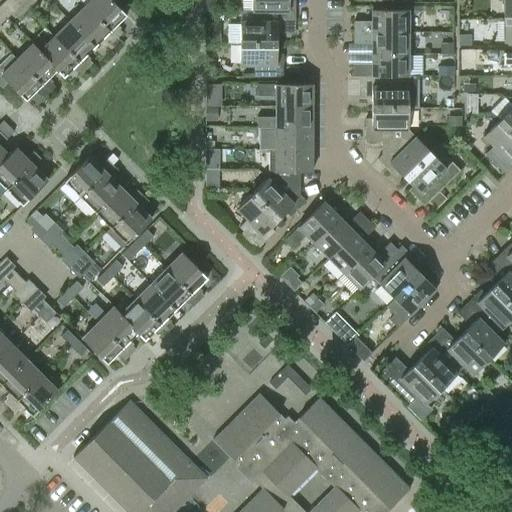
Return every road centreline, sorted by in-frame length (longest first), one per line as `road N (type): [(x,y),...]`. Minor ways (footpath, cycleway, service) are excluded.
road 1 (residential): [(316,0),(316,41),(332,77),(333,147),(441,266),(511,196)]
road 2 (residential): [(26,477),(114,388)]
